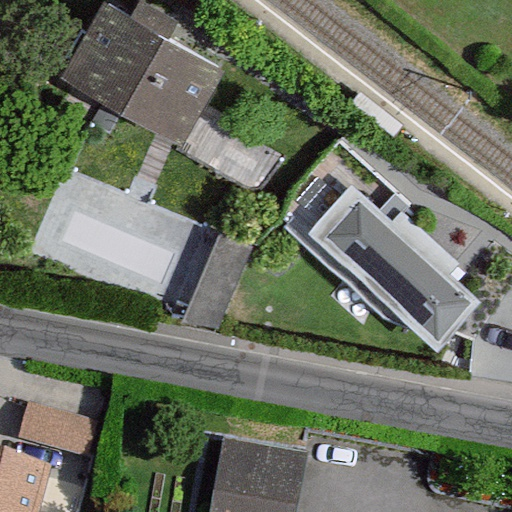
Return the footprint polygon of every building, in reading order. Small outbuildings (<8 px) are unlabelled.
[(105,0),(96,0),(59,68),(181,136),(222,65),(105,0)] [(352,159),(297,221),(434,342),(472,300),(390,227),(406,208),(352,159)] [(228,331),(251,243),(216,234),(193,321),(228,331)] [(26,406),(16,440),(80,458),(90,423),(26,406)] [(291,511),(300,461),(217,446),(205,511),(291,511)] [(0,511),(36,511),(47,468),(0,457),(0,511)]
